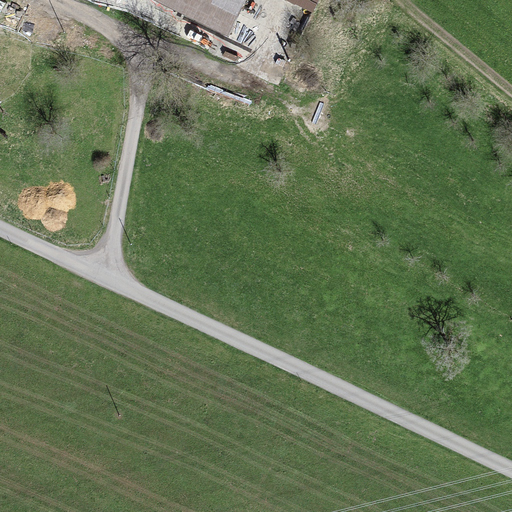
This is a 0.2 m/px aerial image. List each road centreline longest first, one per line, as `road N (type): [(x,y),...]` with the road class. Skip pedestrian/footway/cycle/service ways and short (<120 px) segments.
road 1 (unclassified): [(511,471),(0,231)]
road 2 (track): [(104,279),(142,63),(110,19),(61,0)]
road 3 (track): [(407,0),(511,89)]
